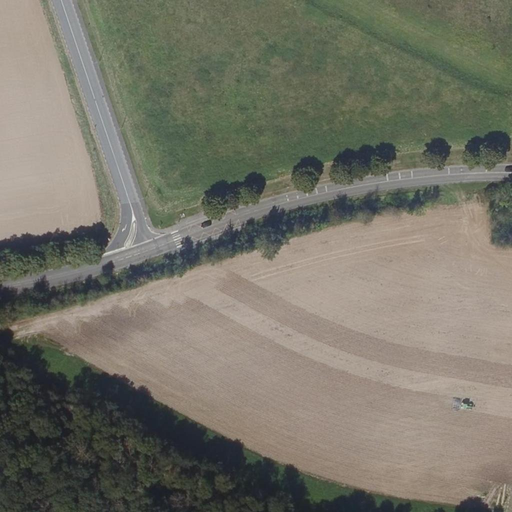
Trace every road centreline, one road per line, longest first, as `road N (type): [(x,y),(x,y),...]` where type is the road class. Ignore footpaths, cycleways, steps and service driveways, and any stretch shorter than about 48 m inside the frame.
road 1 (tertiary): [(146,249),(354,187),(511,172)]
road 2 (unclassified): [(59,0),(129,198)]
